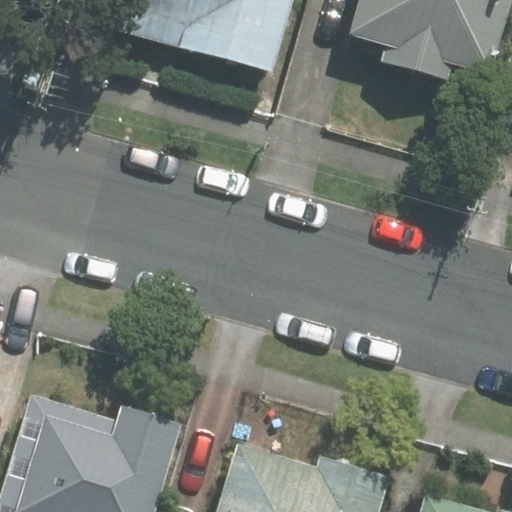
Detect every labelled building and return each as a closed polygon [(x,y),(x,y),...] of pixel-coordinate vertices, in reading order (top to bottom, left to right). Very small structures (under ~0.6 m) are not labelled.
[(118,0),(110,32),(264,72),(283,0),(118,0)] [(348,0),(339,37),(377,47),(373,62),(444,80),(447,67),(484,77),(504,0),(348,0)] [(26,394),(0,478),(0,511),(149,511),(176,424),(116,406),(112,420),(26,394)] [(370,511),(382,477),(314,456),(310,467),(232,443),(210,511),(370,511)] [(486,511),(413,492),(407,511),(486,511)]
